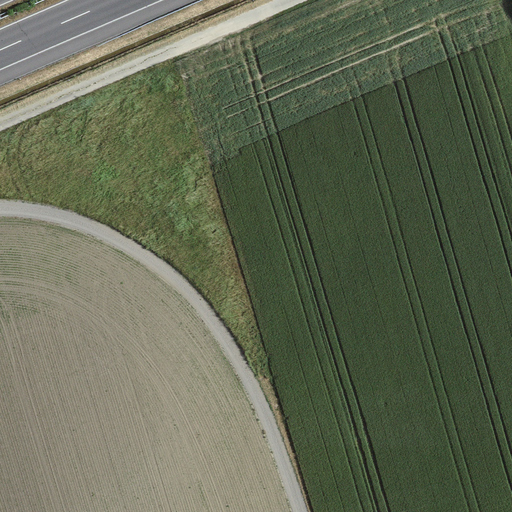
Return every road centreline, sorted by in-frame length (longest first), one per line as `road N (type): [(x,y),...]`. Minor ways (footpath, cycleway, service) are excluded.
road 1 (track): [(292,0),(0,124)]
road 2 (motorway): [(0,50),(116,0)]
